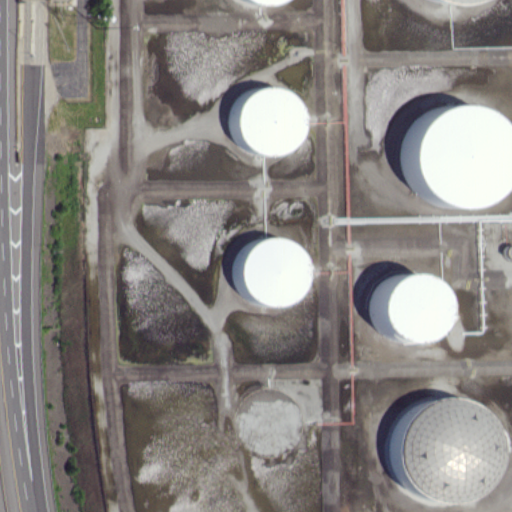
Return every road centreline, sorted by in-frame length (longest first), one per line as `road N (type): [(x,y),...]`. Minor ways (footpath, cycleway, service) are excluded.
road 1 (motorway): [(37,511),(26,333),(27,0)]
road 2 (motorway): [(27,511),(0,226)]
